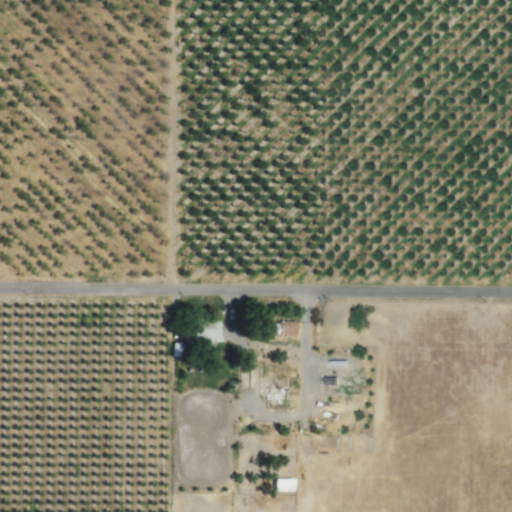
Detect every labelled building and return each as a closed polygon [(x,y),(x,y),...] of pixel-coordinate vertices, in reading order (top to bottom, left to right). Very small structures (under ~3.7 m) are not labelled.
[(215,341),(215,321),(191,320),(190,340),(215,341)] [(291,322),(257,323),(257,336),(291,335),(291,322)] [(283,376),(269,377),(269,398),(283,398),(283,376)] [(352,386),(353,378),(324,377),(323,397),(356,398),(357,386),(352,386)] [(289,492),(289,478),(269,479),(270,492),(289,492)]
